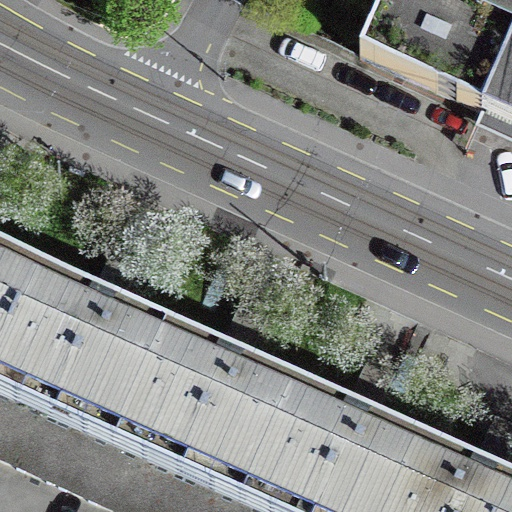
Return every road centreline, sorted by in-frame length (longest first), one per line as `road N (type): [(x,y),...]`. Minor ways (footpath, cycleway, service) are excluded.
road 1 (secondary): [(155,118),(511,282)]
road 2 (secondary): [(0,39),(155,118)]
road 3 (residential): [(222,0),(155,118)]
